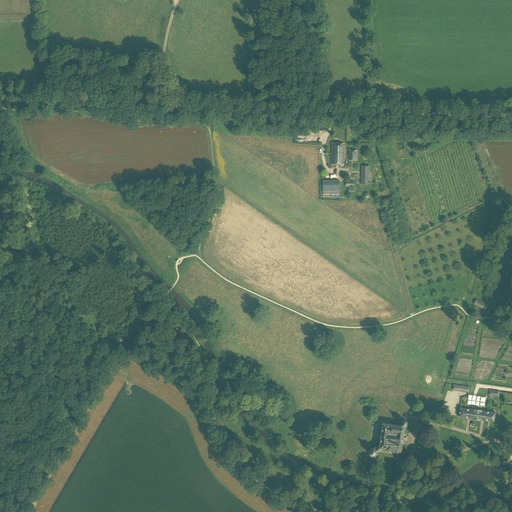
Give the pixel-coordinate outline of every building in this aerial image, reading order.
[(331,154),(345,154),(345,143),(332,143),(331,154)] [(357,160),(357,150),(348,150),(348,160),(357,160)] [(345,164),(345,154),(331,154),(331,164),(345,164)] [(369,184),(369,166),(361,166),(361,184),(369,184)] [(485,310),(488,305),(477,299),(474,304),(485,310)] [(452,390),(469,393),(469,387),(453,384),(452,390)] [(485,420),(487,411),(460,408),(459,417),(467,418),(470,418),(481,420),(484,420),(485,420)] [(487,411),(485,420),(488,421),(490,421),(494,421),(495,412),(487,411)] [(405,426),(407,425),(407,422),(406,420),(403,420),(401,422),(401,424),(402,425),(383,423),(380,444),(376,447),(374,448),(371,448),(369,451),(370,454),(372,456),(375,455),(377,453),(382,448),(386,448),(385,450),(401,452),(405,426)] [(500,465),(510,464),(509,456),(500,457),(500,465)]
